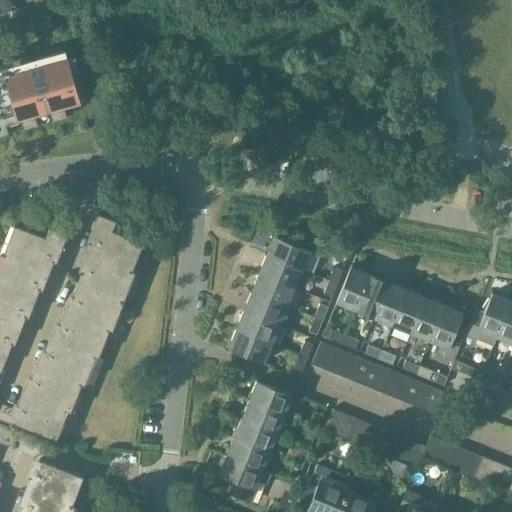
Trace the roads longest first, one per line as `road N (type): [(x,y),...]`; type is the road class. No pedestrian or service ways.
road 1 (residential): [(156,511),(185,338),(199,173)]
road 2 (residential): [(199,173),(511,228)]
road 3 (residential): [(0,181),(85,164),(199,173)]
